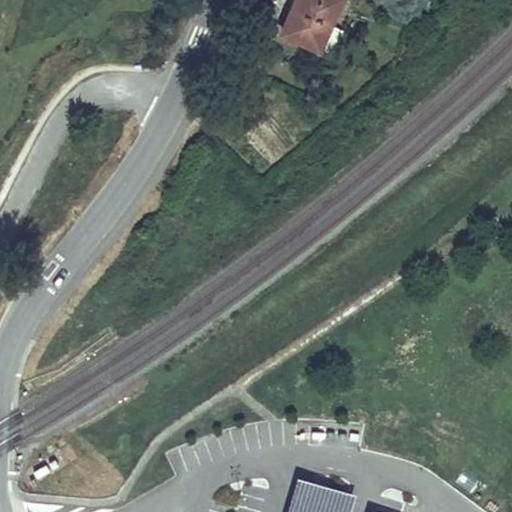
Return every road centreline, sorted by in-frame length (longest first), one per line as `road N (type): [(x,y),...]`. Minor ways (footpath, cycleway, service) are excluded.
road 1 (tertiary): [(0,377),(23,317),(126,183),(171,106)]
road 2 (residential): [(0,239),(73,107),(111,94),(171,106)]
